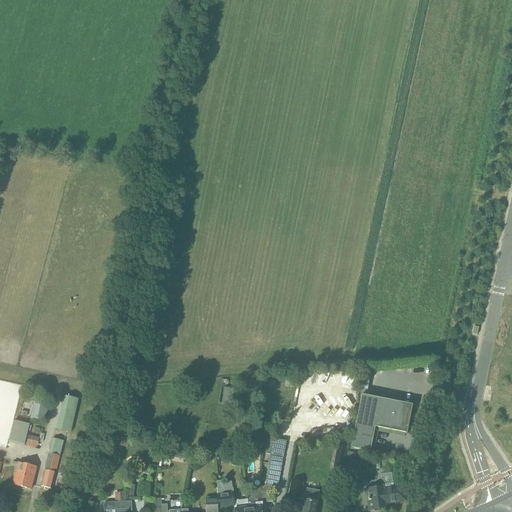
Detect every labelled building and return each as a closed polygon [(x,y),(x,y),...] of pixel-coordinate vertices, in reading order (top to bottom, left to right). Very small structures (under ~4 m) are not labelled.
[(234,389),(224,387),(222,403),(232,405),(234,389)] [(361,395),(351,448),(370,452),(374,427),(375,428),(407,434),(412,405),(361,395)] [(64,396),(57,429),(71,432),(78,399),(64,396)] [(48,406),(33,403),(30,419),(45,422),(48,406)] [(14,420),(11,433),(19,435),(18,439),(25,441),(30,424),(14,420)] [(334,427),(311,429),(312,440),(335,437),(334,427)] [(39,437),(28,435),(26,445),(37,447),(39,437)] [(53,438),(44,476),(41,487),(52,489),(64,441),(53,438)] [(256,506),(249,506),(249,511),(266,511),(265,503),(266,503),(272,502),(271,492),(272,487),(277,488),(282,460),(286,441),(274,439),(274,440),(273,439),(272,442),(267,441),(265,454),(270,455),(267,469),(267,470),(264,487),(259,487),(258,503),(256,504),(256,506)] [(337,445),(336,453),(345,455),(346,447),(337,445)] [(201,452),(199,447),(194,447),(191,451),(194,455),(199,456),(201,452)] [(163,449),(161,458),(172,460),(172,457),(173,451),(163,449)] [(13,486),(31,490),(36,468),(18,463),(13,486)] [(381,474),(382,487),(366,489),(369,510),(385,508),(384,503),(390,502),(390,504),(406,502),(404,485),(393,486),(392,473),(381,474)] [(306,489),(305,495),(301,494),(303,482),(291,480),(287,501),(299,504),(300,500),(303,501),(301,511),(314,511),(319,492),(306,489)] [(218,497),(206,497),(205,511),(217,511),(218,510),(219,510),(235,508),(235,511),(249,511),(249,506),(248,500),(238,501),(238,500),(234,500),(234,499),(233,496),(233,492),(233,491),(233,488),(232,488),(231,482),(230,482),(228,481),(223,482),(223,481),(217,481),(218,496),(218,497)] [(126,492),(115,493),(115,502),(115,503),(115,511),(131,511),(131,502),(127,502),(126,492)] [(95,511),(97,504),(96,504),(97,501),(90,499),(90,502),(89,502),(85,511),(95,511)] [(115,511),(115,503),(115,502),(104,503),(104,511),(106,511),(109,511),(108,511),(115,511)]
